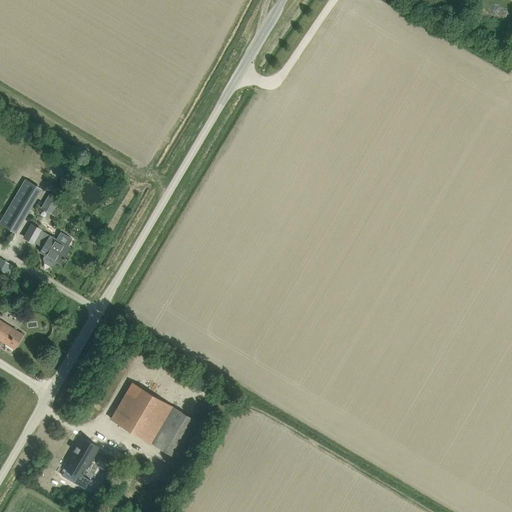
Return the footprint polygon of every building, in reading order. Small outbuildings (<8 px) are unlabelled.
[(50,195),(42,209),(50,214),(59,200),(50,195)] [(49,236),(46,241),(37,236),(39,233),(30,228),(24,238),(33,244),(34,242),(43,247),(40,252),(45,255),(43,259),(44,263),(50,267),(54,265),(56,262),(61,264),(70,249),(49,236)] [(0,340),(14,350),(23,335),(0,321),(0,340)] [(132,383),(111,419),(149,441),(170,405),(132,383)] [(170,405),(149,441),(178,458),(199,422),(170,405)] [(81,439),(65,467),(78,475),(73,483),(85,489),(90,480),(82,475),(98,448),(81,439)]
